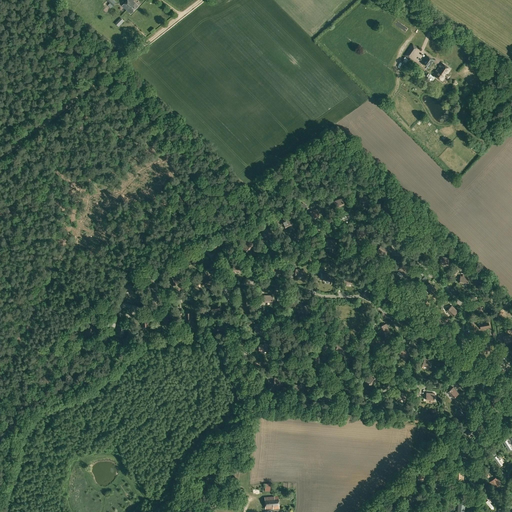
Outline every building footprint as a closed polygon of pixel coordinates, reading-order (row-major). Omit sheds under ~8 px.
[(107,0),(105,3),(111,8),(116,2),(114,0),(107,0)] [(127,0),(122,6),(131,14),(138,6),(132,0),(127,0)] [(118,26),(124,21),(121,18),(115,23),(118,26)] [(404,55),(409,59),(411,58),(410,57),(416,49),(417,49),(418,48),(412,43),(404,55)] [(421,62),(429,68),(434,60),(426,55),(421,62)] [(427,80),(430,82),(432,80),(433,81),(436,77),(442,81),(445,77),(447,79),(449,76),(447,74),(450,69),(442,63),(433,75),(434,76),(433,77),(430,74),(430,75),(428,74),(426,76),(428,77),(428,78),(427,80)] [(359,202),(367,204),(369,197),(361,195),(359,202)] [(334,201),(336,208),(344,205),(342,198),(334,201)] [(381,209),(388,214),(392,208),(384,203),(381,209)] [(309,212),(312,218),(320,215),(317,209),(309,212)] [(282,222),(285,228),(293,225),(290,218),(282,222)] [(261,231),(264,237),(272,234),(269,227),(261,231)] [(403,235),(412,236),(413,229),(404,228),(403,235)] [(212,244),(215,250),(223,246),(220,240),(212,244)] [(254,244),(248,240),(242,248),(248,252),(254,244)] [(422,248),(430,250),(432,243),(424,241),(422,248)] [(376,251),(383,256),(387,250),(385,248),(386,247),(383,245),(382,247),(380,245),(376,251)] [(190,257),(193,263),(201,259),(198,253),(190,257)] [(439,263),(448,265),(449,258),(441,257),(439,263)] [(397,270),(403,276),(408,271),(402,265),(397,270)] [(169,277),(172,285),(178,283),(175,275),(169,277)] [(343,283),(352,284),(353,277),(344,276),(343,283)] [(459,283),(467,284),(468,277),(460,276),(459,283)] [(147,280),(151,288),(157,285),(154,277),(147,280)] [(201,280),(204,286),(212,283),(209,277),(201,280)] [(126,286),(130,294),(136,291),(132,283),(126,286)] [(425,288),(431,294),(436,289),(430,283),(425,288)] [(381,297),(385,302),(392,296),(387,291),(381,297)] [(473,303),(474,310),(483,308),(481,301),(473,303)] [(210,305),(212,312),(220,311),(219,303),(210,305)] [(303,306),(305,314),(312,312),(309,303),(303,306)] [(447,310),(453,316),(458,311),(451,305),(447,310)] [(398,316),(403,321),(409,315),(404,310),(398,316)] [(479,322),(480,329),(489,328),(488,321),(479,322)] [(216,325),(218,332),(226,330),(225,323),(216,325)] [(379,326),(383,334),(389,331),(386,323),(379,326)] [(85,334),(91,336),(94,328),(88,325),(85,334)] [(117,334),(123,335),(125,327),(119,325),(117,334)] [(303,327),(306,336),(313,333),(310,325),(303,327)] [(419,337),(425,340),(429,333),(423,329),(419,337)] [(502,337),(504,343),(511,341),(511,339),(511,335),(502,337)] [(398,354),(404,359),(409,354),(402,348),(398,354)] [(498,364),(507,362),(504,352),(496,354),(498,364)] [(311,356),(314,364),(321,361),(317,353),(311,356)] [(422,365),(430,367),(432,361),(424,358),(422,365)] [(365,380),(370,385),(376,379),(371,374),(365,380)] [(475,379),(480,386),(486,381),(480,375),(475,379)] [(273,384),(282,385),(283,378),(274,377),(273,384)] [(298,385),(293,385),(293,389),(303,390),(303,385),(303,384),(309,385),(309,381),(301,380),(301,384),(301,385),(298,385)] [(448,391),(453,398),(458,393),(453,387),(448,391)] [(397,398),(405,400),(406,393),(398,391),(397,398)] [(493,401),(490,405),(498,413),(501,410),(493,401)] [(477,412),(481,416),(487,410),(483,407),(477,412)] [(458,413),(461,417),(462,415),(463,416),(465,414),(460,408),(457,411),(458,413)] [(465,433),(468,435),(472,430),(475,432),(477,429),(471,424),(465,433)] [(506,440),(503,442),(509,451),(511,449),(506,440)] [(460,455),(469,453),(468,447),(465,448),(464,445),(458,446),(460,455)] [(439,457),(442,459),(448,451),(444,448),(444,449),(442,448),(437,455),(440,456),(439,457)] [(417,478),(422,481),(427,471),(422,469),(417,478)] [(490,482),(494,488),(500,484),(496,478),(490,482)] [(432,490),(435,492),(437,487),(440,488),(441,485),(436,482),(432,490)] [(398,494),(404,500),(411,493),(409,490),(405,494),(402,491),(398,494)] [(273,508),(273,509),(280,508),(279,496),(265,497),(266,508),(273,508)]
